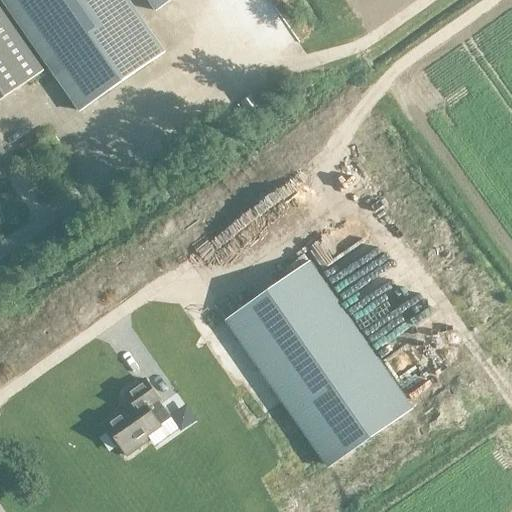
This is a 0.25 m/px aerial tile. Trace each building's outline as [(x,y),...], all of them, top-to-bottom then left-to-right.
[(162,55),(123,0),(4,0),(82,110),(162,55)] [(172,0),(148,0),(156,11),(172,0)] [(0,102),(44,72),(0,9),(0,102)] [(24,156),(41,193),(61,185),(44,147),(24,156)] [(99,168),(115,161),(109,147),(93,153),(99,168)] [(336,234),(315,247),(405,400),(427,388),(336,234)] [(330,465),(409,410),(309,266),(230,322),(330,465)] [(443,367),(459,354),(452,344),(435,357),(443,367)] [(170,418),(159,402),(160,401),(146,380),(125,394),(134,406),(105,426),(118,444),(116,445),(123,454),(124,453),(127,457),(149,441),(145,435),(158,426),(160,427),(160,426),(159,425),(170,418)]
